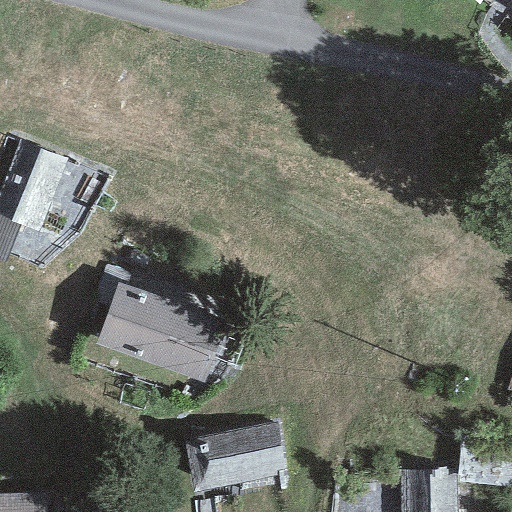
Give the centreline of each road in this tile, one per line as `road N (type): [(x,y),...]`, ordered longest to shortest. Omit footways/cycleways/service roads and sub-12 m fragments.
road 1 (unclassified): [(511,96),(262,39)]
road 2 (unclassified): [(262,39),(100,0)]
